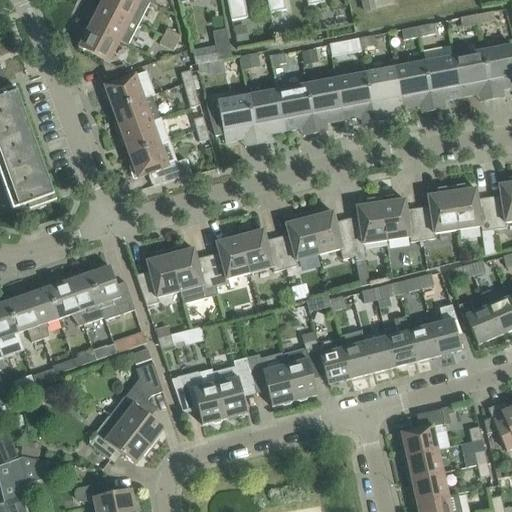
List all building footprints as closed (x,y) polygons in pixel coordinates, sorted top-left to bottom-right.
[(148,4),(144,2),(141,0),(100,0),(100,2),(101,3),(99,6),(138,25),(148,4)] [(226,0),(231,22),(247,19),(243,0),(226,0)] [(283,0),(266,0),(269,14),(286,11),(283,0)] [(376,9),(373,0),(361,0),(364,12),(376,9)] [(127,46),(138,25),(99,6),(98,9),(97,8),(90,17),(93,19),(89,27),(119,43),(119,42),(127,46)] [(476,16),(477,25),(494,22),(492,13),(476,16)] [(477,25),(476,16),(460,20),(461,29),(477,25)] [(433,25),(417,28),(419,39),(435,35),(433,25)] [(108,64),(119,43),(89,27),(85,35),(81,34),(78,45),(79,45),(77,49),(100,61),(107,80),(117,77),(114,67),(108,64)] [(419,39),(417,28),(401,32),(403,42),(419,39)] [(166,30),(162,38),(176,45),(180,37),(166,30)] [(212,33),(218,62),(231,59),(226,30),(212,33)] [(176,45),(162,38),(158,45),(172,53),(176,45)] [(374,39),(361,42),(363,52),(376,49),(374,39)] [(352,44),(339,46),(341,56),(354,53),(352,44)] [(511,89),(511,46),(482,53),(488,81),(505,78),(507,90),(511,89)] [(471,85),(488,81),(482,53),(453,58),(461,99),(473,97),(471,85)] [(314,54),(302,56),(304,66),(316,63),(314,54)] [(286,65),(284,55),(270,58),(272,68),(286,65)] [(256,56),(241,59),(243,71),(258,68),(256,56)] [(461,99),(453,58),(423,64),(429,93),(446,89),(448,101),(461,99)] [(412,96),(429,93),(423,64),(394,69),(402,110),(414,108),(412,96)] [(208,65),(198,67),(199,74),(209,73),(208,65)] [(0,98),(16,93),(14,87),(7,89),(0,68),(0,98)] [(390,113),(402,110),(394,69),(365,75),(370,104),(387,101),(390,113)] [(180,75),(183,86),(193,83),(190,72),(180,75)] [(370,104),(365,75),(335,81),(343,122),(355,119),(353,107),(370,104)] [(112,111),(143,100),(135,77),(101,89),(105,102),(109,101),(112,111)] [(331,124),(343,122),(335,81),(306,86),(311,115),(328,112),(331,124)] [(186,97),(196,94),(193,83),(183,86),(186,97)] [(294,119),(311,115),(306,86),(276,92),(284,133),(296,130),(294,119)] [(284,133),(276,92),(247,98),(252,127),(269,123),(272,135),(284,133)] [(0,139),(29,129),(16,93),(0,98),(0,139)] [(199,106),(196,94),(186,97),(189,109),(199,106)] [(117,135),(151,123),(160,120),(152,97),(143,100),(112,111),(116,121),(113,122),(117,135)] [(252,127),(247,98),(206,106),(211,125),(214,138),(223,136),(225,144),(238,142),(235,130),(252,127)] [(196,132),(206,129),(203,118),(193,121),(196,132)] [(125,146),(129,156),(159,145),(151,123),(117,135),(122,147),(125,146)] [(0,139),(0,175),(0,177),(41,162),(29,129),(0,139)] [(209,140),(206,129),(196,132),(199,143),(209,140)] [(159,145),(129,156),(132,166),(129,167),(134,181),(149,175),(153,188),(191,177),(185,161),(175,164),(168,142),(159,145)] [(41,162),(0,177),(13,211),(27,206),(29,212),(49,205),(56,202),(41,162)] [(489,199),(494,231),(506,229),(505,224),(511,223),(511,178),(508,179),(509,185),(498,187),(501,205),(490,206),(489,200),(490,200),(490,199),(489,199)] [(481,233),(494,231),(489,199),(488,199),(488,200),(489,206),(479,208),(476,190),(465,192),(464,186),(450,188),(457,231),(480,228),(481,233)] [(419,210),(418,210),(422,242),(435,240),(434,235),(457,231),(450,188),(437,190),(438,196),(427,198),(430,215),(419,217),(418,211),(419,211),(419,210)] [(379,199),(386,242),(409,239),(410,244),(422,242),(418,210),(416,210),(417,211),(418,217),(407,219),(405,201),(394,203),(393,197),(379,199)] [(354,258),(355,262),(365,261),(363,246),(386,242),(379,199),(366,201),(367,207),(356,208),(359,226),(348,228),(346,221),(354,258)] [(355,262),(354,258),(346,221),(335,224),(333,213),(322,216),(321,210),(307,214),(319,256),(340,251),(342,261),(354,258),(355,262)] [(277,239),(285,270),(298,267),(296,262),(319,256),(307,214),(294,217),(295,223),(285,226),(290,243),(279,246),(278,240),(278,239),(277,239)] [(273,274),(285,270),(277,239),(276,240),(277,240),(279,246),(268,249),(263,232),(252,235),(251,229),(238,232),(249,275),(272,269),(273,274)] [(207,258),(216,289),(228,286),(226,281),(249,275),(238,232),(224,236),(226,242),(215,244),(218,255),(207,258)] [(217,295),(216,289),(207,258),(206,258),(206,259),(207,259),(209,265),(198,268),(193,250),(183,253),(181,247),(168,251),(180,293),(182,304),(217,295)] [(136,277),(135,277),(146,308),(158,304),(157,299),(180,293),(168,251),(155,254),(156,260),(146,263),(150,280),(139,283),(136,277)] [(511,256),(503,259),(506,269),(511,267),(511,256)] [(482,264),(470,267),(473,277),(485,274),(482,264)] [(473,278),(473,277),(470,267),(446,273),(450,284),(451,283),(473,278)] [(109,268),(88,275),(104,319),(104,322),(134,312),(125,284),(116,286),(109,268)] [(88,275),(68,282),(83,326),(104,319),(88,275)] [(431,277),(418,280),(421,290),(433,287),(431,277)] [(409,293),(421,290),(418,280),(406,283),(409,293)] [(78,328),(83,326),(68,282),(48,289),(58,320),(70,316),(78,328)] [(386,288),(374,291),(377,302),(389,298),(386,288)] [(48,289),(27,296),(42,340),(48,338),(46,325),(58,320),(48,289)] [(364,305),(377,302),(374,291),(362,294),(364,305)] [(482,295),(486,308),(499,337),(511,331),(511,310),(507,299),(495,304),(491,291),(482,295)] [(27,296),(7,304),(17,335),(27,331),(31,344),(42,340),(27,296)] [(332,313),(329,302),(328,296),(305,302),(308,314),(318,311),(319,316),(332,313)] [(341,299),(329,302),(332,313),(344,310),(341,299)] [(486,308),(474,314),(470,302),(458,307),(462,320),(465,319),(477,346),(499,337),(486,308)] [(7,338),(17,335),(7,304),(0,305),(0,374),(4,373),(0,362),(1,354),(12,351),(7,338)] [(442,324),(430,327),(438,358),(461,352),(453,322),(456,322),(451,307),(439,310),(442,324)] [(232,310),(222,313),(225,323),(235,320),(232,310)] [(397,336),(386,338),(394,369),(416,363),(408,333),(405,320),(394,323),(397,336)] [(416,363),(438,358),(430,327),(408,333),(416,363)] [(350,381),(372,375),(364,344),(361,333),(339,338),(340,342),(350,381)] [(137,348),(145,345),(142,335),(134,338),(137,348)] [(170,336),(157,340),(160,350),(173,347),(170,336)] [(372,375),(394,369),(386,338),(364,344),(372,375)] [(319,356),(323,370),(327,386),(350,381),(340,342),(332,345),(329,343),(321,345),(318,350),(319,356)] [(310,373),(323,370),(319,356),(318,350),(316,343),(304,346),(305,351),(282,357),(294,403),(297,402),(299,404),(306,402),(307,399),(317,397),(310,373)] [(95,362),(116,355),(114,347),(107,349),(106,348),(92,353),(95,362)] [(143,363),(151,360),(147,350),(140,353),(143,363)] [(78,360),(73,362),(75,369),(95,362),(92,353),(77,358),(78,360)] [(246,360),(253,388),(265,385),(271,409),(281,406),(283,408),(290,406),(291,403),(294,403),(282,357),(260,362),(258,357),(246,360)] [(241,391),(253,388),(246,360),(246,361),(245,360),(233,363),(234,369),(212,374),(224,421),(227,420),(230,422),(236,420),(237,417),(247,415),(241,391)] [(75,369),(73,362),(52,369),(54,376),(75,369)] [(150,398),(162,393),(152,365),(135,371),(139,381),(110,418),(149,448),(164,430),(146,416),(153,406),(147,402),(150,398)] [(56,382),(54,376),(52,369),(51,369),(52,371),(31,378),(35,389),(56,382)] [(211,371),(171,381),(180,407),(196,403),(202,427),(211,424),(214,426),(220,424),(221,421),(224,421),(212,374),(211,371)] [(5,398),(0,399),(0,419),(10,416),(5,398)] [(486,435),(496,431),(506,453),(511,450),(511,408),(502,413),(499,405),(488,410),(491,419),(483,422),(486,435)] [(444,426),(441,411),(416,416),(419,430),(397,435),(400,448),(403,448),(406,458),(437,451),(432,428),(444,426)] [(110,418),(88,446),(110,462),(117,453),(135,467),(149,448),(110,418)] [(481,442),(478,429),(468,431),(471,444),(481,442)] [(437,451),(406,458),(408,469),(404,470),(407,482),(443,475),(437,451)] [(474,454),(476,467),(487,465),(484,452),(474,454)] [(45,463),(20,458),(20,459),(26,485),(44,481),(45,463)] [(0,494),(2,505),(21,497),(28,495),(26,485),(20,459),(0,467),(0,494)] [(487,465),(476,467),(479,480),(490,478),(487,465)] [(448,498),(443,475),(407,482),(407,483),(411,482),(413,492),(410,493),(412,506),(448,498)] [(93,500),(94,511),(135,511),(131,491),(109,496),(106,484),(75,490),(73,495),(75,501),(78,503),(93,500)] [(24,511),(21,497),(2,505),(5,511),(24,511)] [(448,498),(412,506),(413,506),(416,506),(417,511),(460,511),(458,497),(448,499),(448,498)] [(490,500),(492,511),(496,511),(503,510),(500,498),(490,500)]
